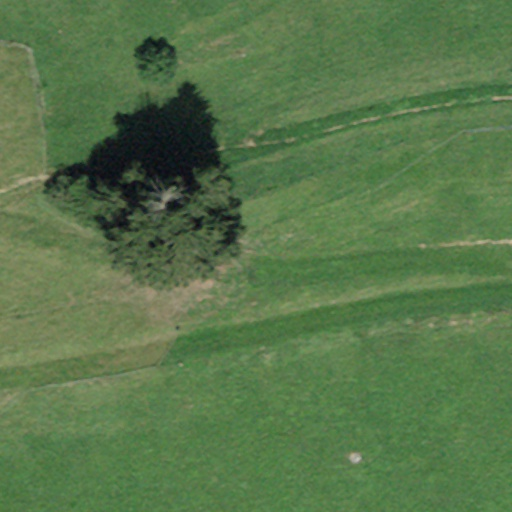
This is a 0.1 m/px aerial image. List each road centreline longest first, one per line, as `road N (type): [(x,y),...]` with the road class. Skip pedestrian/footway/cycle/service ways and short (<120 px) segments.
road 1 (track): [(0,217),(174,264),(266,274),(384,259),(511,257)]
road 2 (track): [(511,292),(388,305),(0,379)]
